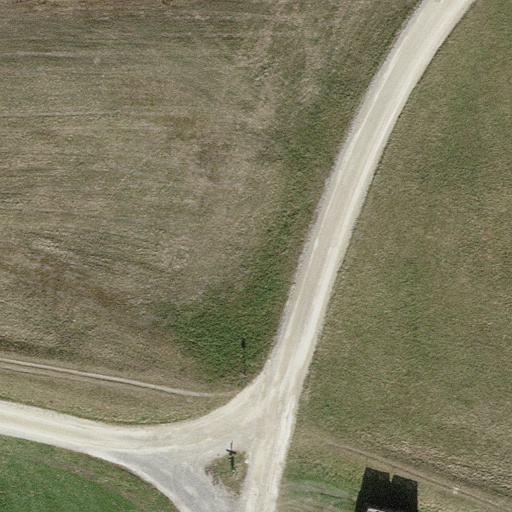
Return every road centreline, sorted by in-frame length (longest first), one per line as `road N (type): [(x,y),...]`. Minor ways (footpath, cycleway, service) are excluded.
road 1 (track): [(453,0),(379,113),(271,414)]
road 2 (track): [(118,446),(190,441),(271,414)]
road 3 (track): [(0,416),(118,446)]
